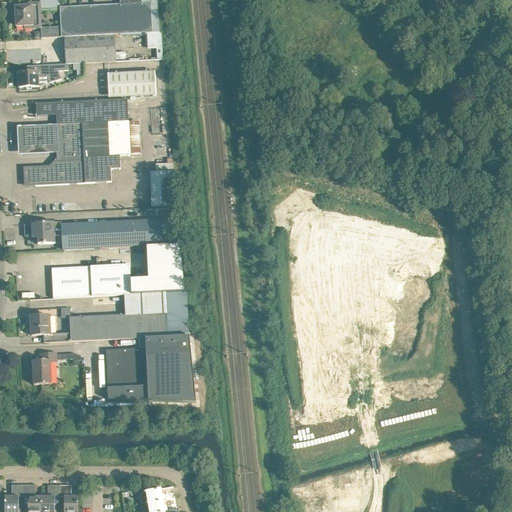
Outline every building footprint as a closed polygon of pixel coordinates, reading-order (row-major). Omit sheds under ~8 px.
[(61,27),(41,28),(41,39),(65,38),(115,35),(161,33),(160,33),(157,0),(119,0),(120,5),(60,8),(61,27)] [(41,17),(40,8),(40,3),(29,3),(29,6),(15,7),(16,27),(24,27),(24,30),(39,29),(38,17),(41,17)] [(66,65),(68,65),(116,62),(115,35),(65,38),(66,65)] [(68,65),(66,65),(37,66),(38,72),(18,73),(19,88),(39,87),(39,77),(47,77),(49,84),(61,80),(59,72),(69,71),(68,65)] [(164,72),(108,74),(109,99),(166,96),(164,72)] [(130,157),(129,123),(128,123),(128,106),(127,100),(37,105),(37,111),(38,117),(57,116),(57,128),(58,155),(59,160),(51,168),(25,170),(26,187),(112,183),(111,170),(121,169),(120,158),(130,157)] [(30,129),(18,129),(20,157),(32,157),(58,155),(57,128),(30,129)] [(173,164),(155,165),(156,173),(150,173),(151,208),(175,207),(173,164)] [(179,230),(170,230),(169,220),(133,222),(135,247),(170,245),(180,245),(179,230)] [(133,222),(98,224),(99,249),(135,247),(133,222)] [(38,245),(48,244),(55,244),(55,237),(55,235),(52,235),(52,223),(37,224),(37,225),(26,225),(26,238),(37,238),(38,245)] [(62,250),(99,249),(98,224),(62,226),(62,223),(54,223),(52,223),(52,235),(55,235),(55,237),(62,237),(62,250)] [(91,268),(52,270),(53,299),(92,298),(124,296),(144,295),(184,293),(180,248),(147,249),(148,281),(130,282),(130,266),(91,268)] [(125,316),(70,318),(70,334),(71,334),(71,343),(145,339),(161,338),(189,336),(187,293),(185,293),(184,293),(144,295),(124,296),(125,316)] [(49,317),(31,317),(31,336),(43,336),(44,344),(71,343),(71,334),(70,334),(70,323),(70,334),(50,335),(49,317)] [(146,349),(105,351),(107,389),(109,399),(137,400),(178,402),(196,403),(189,336),(161,338),(145,339),(146,349)] [(33,362),(34,386),(52,385),(51,363),(57,363),(56,353),(40,354),(40,361),(33,362)] [(5,497),(4,511),(18,511),(19,511),(20,511),(20,506),(19,506),(19,497),(23,497),(24,486),(12,486),(12,497),(5,497)] [(23,497),(23,506),(28,506),(28,511),(41,511),(42,497),(35,497),(35,486),(24,486),(23,497)] [(60,486),(48,486),(48,497),(42,497),(41,511),(54,511),(55,497),(60,497),(60,486)] [(71,486),(60,486),(60,497),(64,497),(64,511),(77,511),(78,497),(71,497),(71,486)] [(161,490),(140,493),(142,505),(163,501),(175,499),(174,495),(163,497),(161,490)] [(142,505),(142,511),(168,511),(177,511),(176,506),(164,508),(163,501),(142,505)]
